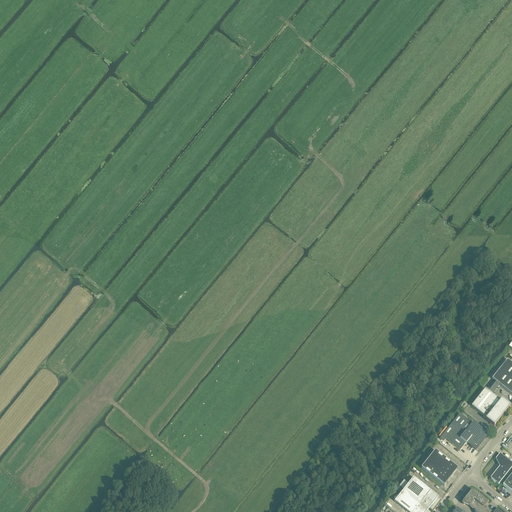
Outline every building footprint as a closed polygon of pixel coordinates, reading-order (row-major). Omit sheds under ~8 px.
[(511,364),(507,360),(492,380),(496,383),(499,385),(511,395),(511,364)] [(485,390),(471,407),(487,419),(486,421),(494,427),(501,419),(502,420),(505,416),(503,415),(510,407),(502,400),(501,402),(492,395),(499,385),(496,383),(489,392),(485,390)] [(445,439),(460,451),(466,444),(466,445),(467,444),(476,451),(488,435),(473,424),(473,425),(462,417),(445,439)] [(421,469),(444,487),(444,486),(457,469),(457,470),(458,469),(435,451),(421,469)] [(495,459),(497,463),(500,466),(495,475),(494,474),(490,479),(498,485),(511,467),(511,464),(499,454),(495,459)] [(511,474),(503,485),(503,486),(511,493),(511,474)] [(413,478),(404,490),(428,510),(438,497),(413,478)] [(426,511),(428,510),(404,490),(394,502),(406,511),(426,511)] [(499,511),(497,510),(496,511),(497,511),(495,511),(490,511),(489,511),(485,507),(487,504),(488,504),(488,503),(472,490),(462,502),(463,502),(462,504),(469,507),(474,511),(499,511)]
